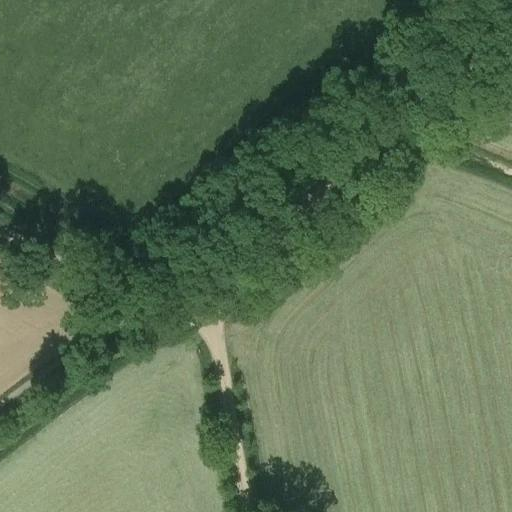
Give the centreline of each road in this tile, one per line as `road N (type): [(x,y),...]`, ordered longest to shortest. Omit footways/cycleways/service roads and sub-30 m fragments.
road 1 (track): [(221,309),(251,259),(511,28)]
road 2 (track): [(221,309),(219,362),(248,511)]
road 3 (track): [(0,229),(152,307)]
